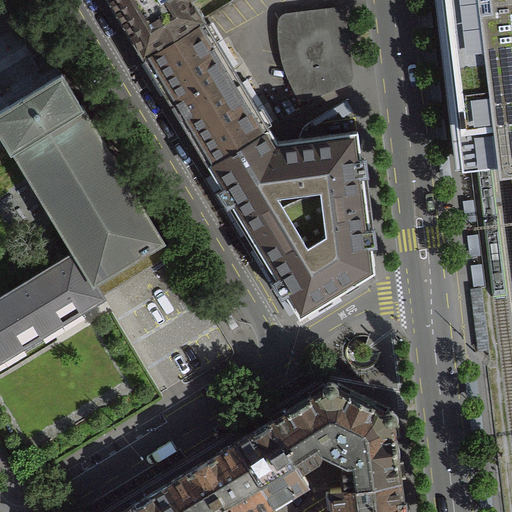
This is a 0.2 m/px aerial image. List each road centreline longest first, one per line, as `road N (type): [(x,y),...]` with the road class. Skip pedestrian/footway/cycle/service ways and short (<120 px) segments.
road 1 (residential): [(66,0),(293,368)]
road 2 (secondary): [(424,288),(391,0)]
road 3 (residential): [(293,368),(55,511)]
road 4 (secondary): [(453,511),(424,288)]
road 5 (residential): [(424,288),(372,304),(311,344),(293,368)]
